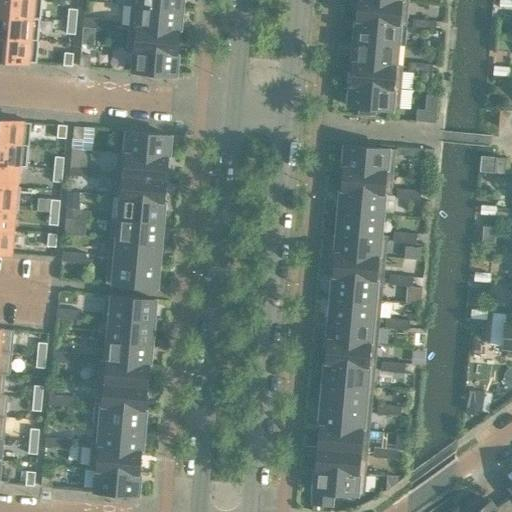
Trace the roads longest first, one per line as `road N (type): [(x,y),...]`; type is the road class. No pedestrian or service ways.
road 1 (tertiary): [(236,111),(199,511)]
road 2 (tertiary): [(248,511),(285,114)]
road 3 (residential): [(236,111),(0,90)]
road 4 (residential): [(401,511),(511,432)]
